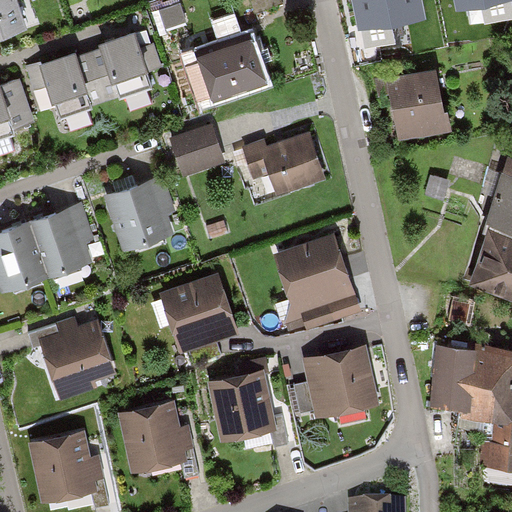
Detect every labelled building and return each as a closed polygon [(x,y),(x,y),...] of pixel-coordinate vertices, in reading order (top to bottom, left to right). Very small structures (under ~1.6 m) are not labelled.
[(21,0),(0,0),(0,27),(27,18),(21,0)] [(180,0),(175,0),(159,6),(167,27),(188,19),(180,0)] [(252,0),(256,9),(280,0),(252,0)] [(378,30),(371,0),(369,0),(348,5),(354,35),(378,30)] [(213,97),(270,77),(253,29),(198,49),(199,53),(186,58),(199,93),(210,89),(213,97)] [(102,50),(110,75),(113,87),(147,77),(146,72),(139,51),(135,36),(101,46),(102,50)] [(139,51),(146,72),(158,69),(151,48),(139,51)] [(76,58),(84,82),(110,75),(102,50),(76,58)] [(76,58),(43,68),(54,106),(88,96),(84,82),(76,58)] [(435,63),(376,76),(380,94),(389,92),(398,136),(454,124),(449,102),(444,103),(435,63)] [(0,90),(10,121),(13,128),(31,121),(19,84),(0,90)] [(0,89),(0,123),(10,121),(0,90),(0,89)] [(213,118),(170,134),(184,172),(226,157),(213,118)] [(277,190),(325,173),(308,128),(267,143),(264,136),(245,143),(256,174),(269,169),(277,190)] [(511,148),(509,148),(482,232),(486,233),(472,280),(511,292),(511,148)] [(105,191),(124,245),(173,228),(167,210),(175,208),(162,172),(105,191)] [(29,214),(49,271),(92,256),(87,240),(96,236),(82,196),(29,214)] [(49,271),(29,214),(0,223),(0,284),(1,287),(49,271)] [(334,229),(274,249),(294,309),(354,289),(334,229)] [(218,268),(160,288),(181,351),(189,348),(194,361),(221,352),(216,338),(240,330),(218,268)] [(356,291),(302,309),(308,326),(362,308),(356,291)] [(34,343),(43,340),(62,395),(97,382),(95,375),(117,367),(98,313),(79,320),(76,313),(29,330),(34,343)] [(511,469),(511,339),(475,338),(475,340),(433,338),(429,405),(460,407),(459,416),(494,418),(493,432),(475,431),(473,467),(511,469)] [(366,340),(302,355),(307,378),(314,405),(316,414),(380,400),(366,340)] [(262,362),(207,374),(221,434),(268,424),(273,443),(288,440),(282,412),(274,414),(262,362)] [(301,407),(314,405),(307,378),(295,380),(301,407)] [(119,405),(131,467),(183,457),(186,473),(200,470),(190,418),(181,420),(176,395),(119,405)] [(86,425),(29,437),(40,494),(93,484),(96,503),(109,500),(100,450),(91,452),(86,425)] [(406,511),(406,498),(349,500),(349,511),(406,511)]
